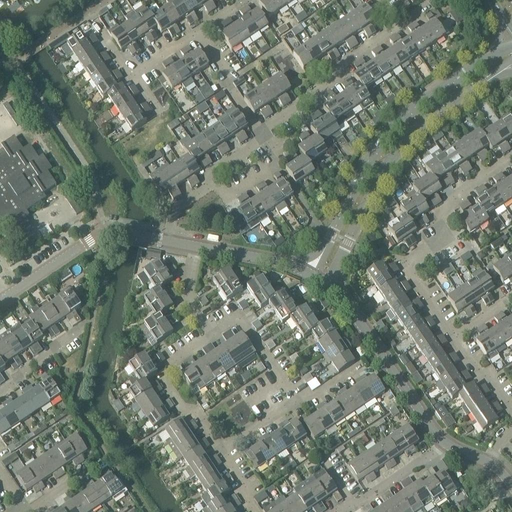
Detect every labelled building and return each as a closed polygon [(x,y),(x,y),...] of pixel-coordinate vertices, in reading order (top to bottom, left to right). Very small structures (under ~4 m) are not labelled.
[(176,0),(168,0),(165,2),(168,7),(178,21),(183,18),(189,26),(193,23),(177,1),(176,0)] [(177,1),(193,23),(196,21),(191,13),(196,10),(189,0),(176,0),(177,1)] [(203,0),(189,0),(196,10),(202,6),(207,14),(211,11),(203,0)] [(210,0),(203,0),(211,11),(215,9),(209,1),(210,0)] [(268,19),(277,13),(268,0),(264,0),(258,4),(268,19)] [(281,0),(268,0),(277,13),(286,7),(281,0)] [(401,7),(404,11),(420,0),(408,0),(409,1),(401,7)] [(168,7),(159,13),(175,36),(179,33),(173,25),(178,21),(168,7)] [(365,7),(356,13),(372,36),(376,33),(371,25),(375,22),(365,7)] [(143,8),(134,14),(137,19),(141,24),(153,42),(157,39),(151,31),(156,28),(156,27),(154,24),(150,19),(143,8)] [(155,8),(147,14),(150,19),(156,27),(156,28),(160,34),(165,30),(171,38),(175,36),(159,13),(155,8)] [(257,12),(248,18),(258,33),(267,27),(257,12)] [(304,13),(295,19),(298,24),(307,18),(304,13)] [(347,19),(357,34),(363,31),(368,38),(372,36),(356,13),(347,19)] [(134,14),(125,20),(128,25),(139,40),(144,37),(149,45),(153,42),(141,24),(137,19),(134,14)] [(248,18),(246,15),(242,18),(244,21),(239,24),(249,39),(258,33),(248,18)] [(338,25),(354,48),(358,45),(352,38),(357,34),(347,19),(338,25)] [(435,22),(425,29),(435,44),(449,34),(443,26),(439,29),(435,22)] [(232,24),(228,27),(230,30),(240,45),(249,39),(239,24),(234,27),(232,24)] [(139,40),(128,25),(120,31),(135,54),(139,51),(134,43),(139,40)] [(354,48),(338,25),(329,31),(339,46),(344,43),(350,51),(354,48)] [(117,27),(108,34),(110,37),(120,52),(126,49),(131,57),(135,54),(120,31),(117,27)] [(435,44),(425,29),(416,35),(426,50),(435,44)] [(240,45),(230,30),(221,36),(231,51),(240,45)] [(339,46),(329,31),(320,37),(336,60),(340,57),(334,49),(339,46)] [(426,50),(416,35),(408,41),(417,56),(426,50)] [(66,46),(60,50),(67,60),(70,57),(73,55),(87,45),(90,43),(88,39),(85,41),(81,36),(66,46)] [(336,60),(320,37),(311,43),(321,58),(326,55),(332,63),(336,60)] [(399,47),(408,62),(417,56),(408,41),(399,47)] [(302,49),(318,72),(321,69),(316,62),(321,58),(311,43),(302,49)] [(73,55),(70,57),(71,59),(74,57),(79,64),(93,54),(87,45),(73,55)] [(408,62),(399,47),(390,53),(399,68),(408,62)] [(318,72),(302,49),(293,55),(303,70),(308,67),(314,74),(318,72)] [(189,58),(199,73),(209,67),(199,52),(189,58)] [(381,59),(391,74),(399,68),(390,53),(381,59)] [(93,54),(79,64),(84,72),(82,73),(83,74),(85,73),(99,63),(93,54)] [(189,58),(187,56),(183,58),(185,61),(180,64),(191,79),(199,73),(189,58)] [(391,74),(381,59),(372,65),(382,79),(391,74)] [(85,73),(83,74),(84,77),(86,75),(91,82),(106,72),(102,67),(105,65),(103,62),(100,64),(99,63),(85,73)] [(180,64),(172,70),(182,85),(185,90),(194,85),(191,79),(190,79),(180,64)] [(363,71),(373,85),(382,79),(372,65),(363,71)] [(182,85),(172,70),(162,77),(166,82),(172,92),(182,85)] [(373,85),(363,71),(354,77),(359,85),(364,92),(364,91),(373,85)] [(106,72),(91,82),(96,90),(94,91),(95,92),(97,91),(112,81),(114,79),(112,75),(109,77),(106,72)] [(271,82),(286,105),(290,102),(285,95),(291,91),(286,84),(280,76),(271,82)] [(97,91),(95,92),(95,93),(97,92),(103,101),(107,98),(118,90),(114,85),(117,83),(114,79),(112,81),(97,91)] [(262,88),(272,103),(277,100),(282,108),(286,105),(271,82),(262,88)] [(373,105),(370,100),(364,91),(364,92),(359,85),(350,91),(361,106),(364,111),(373,105)] [(118,90),(107,98),(113,106),(111,107),(111,108),(113,107),(128,96),(122,87),(118,90)] [(272,103),(262,88),(253,94),(268,117),(272,114),(267,106),(272,103)] [(211,90),(205,94),(208,99),(214,95),(211,90)] [(341,97),(352,112),(359,107),(362,112),(364,111),(361,106),(350,91),(341,97)] [(398,92),(393,95),(393,96),(397,100),(401,97),(398,92)] [(268,117),(253,94),(244,100),(254,115),(259,112),(264,120),(268,117)] [(113,107),(111,108),(112,109),(114,107),(119,115),(134,105),(128,96),(113,107)] [(393,96),(388,99),(392,105),(396,102),(397,100),(393,96)] [(335,97),(331,100),(332,103),(343,118),(346,123),(355,117),(352,112),(341,97),(336,100),(335,97)] [(332,103),(323,109),(329,118),(334,124),(337,129),(346,123),(343,118),(332,103)] [(7,104),(3,107),(16,128),(21,125),(7,104)] [(134,105),(119,115),(125,124),(149,108),(147,104),(138,110),(134,105)] [(209,111),(204,105),(200,107),(204,114),(209,111)] [(125,124),(123,126),(124,127),(126,125),(131,134),(147,124),(143,118),(146,116),(151,113),(152,112),(149,108),(125,124)] [(248,128),(237,113),(234,108),(224,115),(228,120),(228,119),(244,142),(248,139),(243,132),(248,128)] [(330,138),(333,143),(342,136),(337,129),(334,124),(329,118),(320,124),(330,138)] [(500,124),(510,139),(511,138),(511,121),(510,118),(500,124)] [(219,125),(229,140),(234,137),(240,145),(244,142),(228,119),(228,120),(219,125)] [(330,138),(320,124),(311,130),(316,138),(317,138),(321,144),(330,138)] [(491,130),(507,153),(511,151),(505,143),(510,139),(500,124),(491,130)] [(229,140),(219,125),(210,132),(226,154),(230,152),(224,144),(229,140)] [(491,130),(482,136),(482,137),(489,147),(492,152),(497,148),(503,156),(507,153),(491,130)] [(226,154),(210,132),(201,138),(211,152),(216,149),(222,157),(226,154)] [(470,138),(486,161),(490,159),(484,151),(489,147),(482,137),(482,136),(480,132),(470,138)] [(188,137),(178,143),(183,150),(188,158),(189,158),(193,165),(194,165),(199,161),(204,169),(208,166),(192,144),(188,137)] [(211,152),(201,138),(192,144),(208,166),(212,164),(206,156),(211,152)] [(308,144),(318,159),(327,153),(321,144),(317,138),(316,138),(308,144)] [(461,144),(471,159),(476,156),(482,164),(486,161),(470,138),(461,144)] [(23,151),(14,139),(0,148),(5,154),(0,157),(0,224),(4,221),(16,239),(31,229),(22,216),(46,200),(43,195),(56,186),(47,174),(52,171),(42,157),(38,160),(29,147),(23,151)] [(318,159),(308,144),(298,150),(304,158),(308,165),(309,165),(318,159)] [(471,159),(461,144),(452,150),(468,173),(472,171),(466,163),(471,159)] [(468,173),(452,150),(443,156),(453,171),(458,168),(464,176),(468,173)] [(453,171),(443,156),(440,151),(431,158),(434,163),(434,162),(450,185),(454,183),(448,175),(453,171)] [(180,164),(195,186),(199,184),(194,176),(199,173),(194,165),(193,165),(189,158),(188,158),(180,164)] [(295,164),(305,179),(314,173),(309,165),(308,165),(304,158),(295,164)] [(149,159),(140,165),(143,169),(152,164),(149,159)] [(425,169),(431,177),(435,184),(436,183),(441,180),(446,188),(450,185),(434,162),(434,163),(425,169)] [(195,186),(180,164),(171,170),(181,185),(186,181),(191,189),(195,186)] [(305,179),(295,164),(286,171),(296,186),(305,179)] [(167,165),(158,171),(162,176),(177,199),(181,196),(176,188),(181,185),(171,170),(167,165)] [(158,171),(149,177),(162,197),(168,194),(173,201),(177,199),(162,176),(158,171)] [(422,183),(437,206),(441,203),(436,195),(441,191),(436,183),(435,184),(431,177),(422,183)] [(504,180),(500,183),(502,186),(511,201),(511,200),(511,181),(511,180),(506,183),(504,180)] [(274,188),(284,203),(293,196),(283,182),(274,188)] [(263,183),(260,186),(263,191),(278,214),(287,208),(284,203),(274,188),(269,191),(263,183)] [(437,206),(422,183),(413,189),(416,194),(418,197),(423,204),(428,200),(433,208),(437,206)] [(511,201),(502,186),(493,192),(503,207),(511,201)] [(414,192),(406,198),(409,203),(416,213),(425,226),(429,223),(423,215),(428,212),(423,204),(418,197),(416,194),(414,192)] [(484,198),(494,213),(503,207),(493,192),(484,198)] [(256,200),(266,215),(275,209),(265,194),(256,200)] [(68,195),(64,198),(76,216),(80,213),(68,195)] [(484,198),(482,195),(478,197),(480,200),(475,204),(478,208),(485,219),(494,213),(484,198)] [(266,215),(256,200),(247,206),(260,225),(269,219),(266,215)] [(400,209),(406,217),(411,224),(415,221),(421,229),(425,226),(416,213),(409,203),(400,209)] [(260,225),(247,206),(238,213),(243,220),(236,224),(244,235),(260,225)] [(468,214),(478,229),(488,223),(485,219),(478,208),(477,208),(468,214)] [(478,229),(468,214),(459,220),(469,235),(478,229)] [(397,223),(413,246),(417,244),(411,236),(416,232),(411,224),(406,217),(397,223)] [(413,246),(397,223),(388,230),(398,245),(403,241),(409,249),(413,246)] [(389,250),(396,245),(390,237),(383,242),(389,250)] [(499,241),(490,247),(494,252),(503,246),(502,245),(499,241)] [(161,254),(146,251),(145,260),(150,261),(150,259),(159,261),(161,254)] [(511,259),(511,257),(502,263),(511,278),(511,259)] [(511,278),(502,263),(493,269),(491,266),(486,270),(493,280),(498,277),(502,284),(508,281),(511,286),(511,278)] [(137,279),(143,288),(147,286),(165,273),(170,270),(167,266),(163,269),(159,264),(137,279)] [(367,274),(374,283),(391,272),(389,268),(386,270),(382,264),(374,269),(367,274)] [(374,269),(371,265),(364,269),(367,274),(374,269)] [(445,269),(442,272),(446,278),(450,276),(445,269)] [(63,274),(61,275),(66,281),(71,277),(67,271),(65,273),(63,274)] [(219,292),(235,281),(228,271),(212,282),(219,292)] [(474,282),(490,305),(493,302),(488,294),(493,290),(480,271),(471,277),(474,282)] [(394,276),(391,272),(374,283),(380,292),(394,283),(391,278),(394,276)] [(165,273),(147,286),(148,288),(151,286),(155,292),(156,293),(163,288),(163,289),(172,283),(165,273)] [(266,276),(246,289),(253,299),(269,289),(273,286),(266,276)] [(235,281),(219,292),(226,302),(242,292),(235,281)] [(490,305),(474,282),(465,288),(475,303),(480,299),(486,307),(490,305)] [(394,283),(380,292),(380,293),(375,296),(380,305),(385,301),(400,292),(394,283)] [(147,312),(166,299),(170,296),(174,294),(171,290),(168,292),(165,292),(163,289),(163,288),(156,293),(155,292),(143,300),(149,308),(146,310),(147,312)] [(475,303),(465,288),(456,294),(472,317),(475,314),(470,306),(475,303)] [(68,289),(58,296),(73,319),(77,325),(81,322),(75,312),(81,308),(68,289)] [(269,289),(253,299),(261,310),(268,305),(268,304),(276,299),(276,298),(269,289)] [(385,301),(380,305),(382,307),(387,304),(391,311),(406,301),(403,296),(406,294),(403,290),(400,292),(385,301)] [(275,314),(291,303),(284,293),(276,298),(276,299),(268,304),(268,305),(275,314)] [(472,317),(456,294),(447,300),(457,315),(462,311),(468,319),(472,317)] [(73,319),(58,296),(56,297),(58,300),(50,306),(49,306),(60,322),(66,318),(69,322),(73,319)] [(166,299),(147,312),(148,314),(151,312),(156,319),(160,316),(172,309),(166,299)] [(37,309),(56,337),(60,334),(55,326),(60,322),(49,306),(50,306),(46,300),(44,301),(45,303),(37,309)] [(386,314),(392,323),(397,320),(414,309),(411,305),(409,306),(406,301),(391,311),(386,314)] [(291,303),(275,314),(282,325),(290,319),(298,313),(297,313),(291,303)] [(296,329),(312,318),(318,314),(311,304),(305,308),(297,313),(298,313),(290,319),(296,329)] [(56,337),(37,309),(31,313),(34,317),(30,319),(29,320),(40,336),(41,336),(46,332),(52,340),(56,337)] [(397,320),(403,329),(416,320),(418,319),(415,314),(417,313),(416,311),(414,309),(397,320)] [(19,326),(38,354),(42,351),(37,344),(43,340),(41,336),(40,336),(29,320),(30,319),(27,316),(25,317),(27,321),(19,326)] [(146,338),(166,325),(170,322),(170,323),(174,320),(172,316),(167,318),(163,320),(160,316),(156,319),(140,329),(146,338)] [(312,318),(296,329),(304,340),(312,334),(311,334),(319,328),(312,318)] [(505,319),(501,322),(503,325),(511,338),(511,318),(507,322),(505,319)] [(403,329),(409,338),(416,333),(424,328),(418,319),(416,320),(403,329)] [(319,328),(311,334),(312,334),(318,344),(334,333),(338,331),(331,320),(327,323),(319,328)] [(166,325),(146,338),(152,348),(172,335),(166,325)] [(511,340),(511,338),(503,325),(494,331),(504,346),(511,340)] [(38,354),(19,326),(11,332),(9,330),(8,331),(23,353),(29,349),(34,357),(38,354)] [(409,338),(415,347),(416,346),(430,337),(424,328),(416,333),(409,338)] [(127,330),(122,333),(125,338),(130,334),(127,330)] [(23,353),(8,331),(6,332),(7,334),(0,339),(0,341),(18,368),(22,365),(17,357),(23,353)] [(221,337),(227,345),(231,342),(245,362),(253,356),(255,358),(256,357),(242,335),(236,339),(230,331),(221,337)] [(504,346),(494,331),(485,337),(495,352),(504,346)] [(325,354),(344,341),(340,343),(334,333),(318,344),(325,354)] [(480,340),(476,343),(486,358),(495,352),(485,337),(483,334),(479,337),(480,340)] [(421,356),(436,346),(430,337),(416,346),(415,347),(416,347),(421,356)] [(18,368),(0,341),(0,363),(2,366),(3,366),(8,363),(14,371),(18,368)] [(344,341),(325,354),(331,364),(347,353),(350,351),(350,349),(350,348),(350,347),(350,346),(349,345),(349,344),(348,343),(347,342),(346,342),(345,341),(344,341)] [(231,342),(221,349),(236,371),(238,369),(237,367),(245,362),(231,342)] [(206,348),(225,375),(233,370),(234,372),(236,371),(221,349),(216,353),(210,344),(206,348)] [(427,365),(442,355),(436,346),(421,356),(427,365)] [(201,362),(216,384),(218,383),(217,381),(225,375),(206,348),(202,351),(207,359),(201,362)] [(356,353),(360,359),(365,355),(361,349),(356,353)] [(347,353),(331,364),(338,374),(354,363),(347,353)] [(433,374),(448,364),(442,355),(427,365),(433,374)] [(131,378),(150,365),(144,356),(128,367),(133,374),(130,376),(131,378)] [(186,361),(205,389),(213,383),(214,385),(216,384),(201,362),(196,366),(190,358),(186,361)] [(205,389),(186,361),(182,364),(187,372),(181,376),(192,392),(190,393),(193,397),(205,389)] [(252,370),(257,376),(265,371),(261,364),(252,370)] [(448,364),(433,374),(439,383),(454,373),(448,364)] [(150,365),(131,378),(133,380),(136,378),(140,385),(141,385),(145,382),(145,383),(157,375),(150,365)] [(305,369),(299,372),(302,377),(308,373),(305,369)] [(445,392),(459,382),(454,373),(439,383),(445,392)] [(40,388),(50,404),(61,397),(47,376),(42,379),(45,384),(40,388)] [(360,379),(374,400),(384,393),(373,377),(368,381),(365,376),(360,379)] [(420,377),(414,381),(416,384),(417,385),(423,382),(420,377)] [(367,411),(377,404),(374,400),(360,379),(356,382),(359,387),(353,391),(364,406),(367,411)] [(132,404),(151,392),(145,383),(145,382),(141,385),(140,385),(129,393),(133,400),(131,402),(132,404)] [(459,382),(445,392),(451,401),(457,397),(465,391),(459,382)] [(26,390),(40,411),(50,404),(40,388),(34,391),(31,387),(26,390)] [(465,391),(457,397),(463,406),(478,396),(472,387),(465,391)] [(151,392),(132,404),(133,406),(136,404),(141,411),(157,401),(155,397),(157,396),(157,395),(157,392),(155,389),(151,392)] [(340,392),(354,413),(364,406),(353,391),(348,394),(345,389),(340,392)] [(20,401),(30,417),(40,411),(26,390),(22,392),(26,397),(20,401)] [(333,404),(344,420),(354,413),(340,392),(336,395),(339,400),(333,404)] [(478,396),(463,406),(469,415),(484,405),(478,396)] [(30,417),(20,401),(14,405),(11,400),(6,403),(20,424),(30,417)] [(144,422),(163,410),(157,401),(141,411),(145,418),(143,420),(144,422)] [(20,424),(6,403),(2,406),(5,411),(0,414),(10,431),(20,424)] [(344,420),(333,404),(328,408),(325,403),(320,406),(334,427),(334,426),(344,420)] [(484,405),(469,415),(475,424),(490,414),(484,405)] [(313,417),(324,433),(328,438),(338,431),(334,426),(334,427),(320,406),(316,408),(320,413),(313,417)] [(163,410),(144,422),(145,424),(148,422),(153,429),(169,419),(163,410)] [(10,431),(0,414),(0,437),(10,431)] [(496,423),(490,414),(475,424),(476,425),(472,428),(477,435),(481,433),(496,423)] [(71,416),(65,421),(59,425),(61,428),(73,419),(71,416)] [(324,433),(313,417),(308,421),(304,416),(300,419),(314,440),(324,433)] [(168,443),(187,431),(181,421),(165,432),(170,439),(167,441),(168,443)] [(282,424),(297,447),(299,446),(297,443),(306,437),(295,421),(289,425),(287,421),(282,424)] [(297,447),(282,424),(278,427),(280,431),(275,435),(286,451),(294,445),(296,448),(297,447)] [(187,431),(168,443),(164,446),(165,447),(168,446),(173,453),(193,440),(190,435),(192,434),(193,431),(197,429),(195,425),(191,428),(187,431)] [(397,434),(412,455),(416,452),(412,447),(419,442),(408,427),(397,434)] [(387,441),(398,456),(404,452),(407,457),(412,455),(397,434),(387,441)] [(263,437),(278,460),(280,459),(278,456),(286,451),(275,435),(269,439),(267,435),(263,437)] [(66,444),(80,465),(84,461),(81,457),(87,453),(76,437),(66,444)] [(255,448),(266,464),(275,458),(277,461),(278,460),(263,437),(258,441),(260,445),(255,448)] [(365,438),(359,442),(363,447),(369,443),(365,438)] [(17,440),(6,447),(8,450),(11,454),(15,450),(21,447),(19,443),(17,440)] [(180,461),(199,449),(193,440),(173,453),(178,460),(175,462),(176,464),(180,461)] [(398,456),(387,441),(377,447),(392,468),(396,465),(392,460),(398,456)] [(80,465),(66,444),(56,450),(67,466),(72,463),(75,467),(80,465)] [(392,468),(377,447),(368,454),(378,470),(384,466),(387,471),(392,468)] [(266,464),(255,448),(249,452),(247,448),(242,451),(257,474),(260,473),(258,470),(266,464)] [(189,468),(205,457),(199,449),(180,461),(182,463),(184,461),(189,468)] [(67,466),(56,450),(46,457),(60,478),(64,475),(61,470),(67,466)] [(357,461),(371,482),(376,479),(372,474),(378,470),(368,454),(357,461)] [(60,478),(46,457),(36,464),(47,480),(53,476),(56,481),(60,478)] [(215,464),(219,461),(216,457),(213,460),(210,459),(207,461),(205,457),(189,468),(185,471),(190,478),(187,480),(188,482),(192,479),(211,466),(215,464)] [(8,459),(1,463),(3,466),(5,468),(13,463),(9,458),(8,459)] [(371,482),(357,461),(347,468),(358,483),(364,479),(367,485),(371,482)] [(47,480),(36,464),(26,470),(40,491),(44,488),(41,484),(47,480)] [(211,466),(192,479),(193,481),(196,479),(201,486),(217,475),(216,473),(211,466)] [(283,470),(286,474),(292,470),(289,466),(283,470)] [(427,472),(446,500),(454,494),(455,496),(457,495),(443,473),(436,477),(431,469),(427,472)] [(40,491),(26,470),(16,477),(26,493),(32,489),(36,494),(40,491)] [(100,483),(111,499),(114,503),(128,493),(119,481),(116,483),(107,471),(102,474),(106,479),(100,483)] [(312,477),(326,499),(332,495),(337,503),(342,500),(323,472),(315,478),(313,476),(312,477)] [(422,486),(422,487),(433,503),(435,507),(440,504),(446,500),(427,472),(422,475),(428,483),(422,486)] [(217,475),(201,486),(206,493),(203,495),(204,497),(223,484),(217,475)] [(303,486),(320,511),(323,511),(326,511),(321,503),(326,499),(312,477),(310,478),(311,480),(303,486)] [(409,478),(404,481),(416,499),(423,509),(431,504),(433,508),(435,507),(433,503),(422,487),(422,486),(420,482),(416,485),(414,486),(410,480),(409,478)] [(405,492),(400,495),(410,511),(422,511),(424,511),(423,509),(416,499),(404,481),(400,484),(405,492)] [(111,499),(100,483),(95,487),(91,482),(87,485),(101,506),(111,499)] [(204,497),(201,499),(207,509),(229,493),(223,484),(204,497)] [(92,511),(101,506),(87,485),(83,488),(86,493),(80,497),(90,511),(92,511)] [(292,490),(305,511),(306,511),(312,509),(313,511),(320,511),(303,486),(295,491),(293,489),(292,490)] [(283,499),(291,511),(305,511),(292,490),(290,492),(291,494),(283,499)] [(389,491),(385,494),(396,511),(410,511),(400,495),(394,499),(389,491)] [(385,505),(380,509),(381,511),(396,511),(385,494),(380,497),(385,505)] [(67,498),(76,511),(90,511),(80,497),(75,500),(71,495),(67,498)] [(221,511),(229,507),(223,497),(202,511),(221,511)] [(76,511),(67,498),(63,501),(66,506),(60,510),(61,511),(76,511)] [(272,504),(277,511),(291,511),(283,499),(275,504),(274,503),(272,504)]
